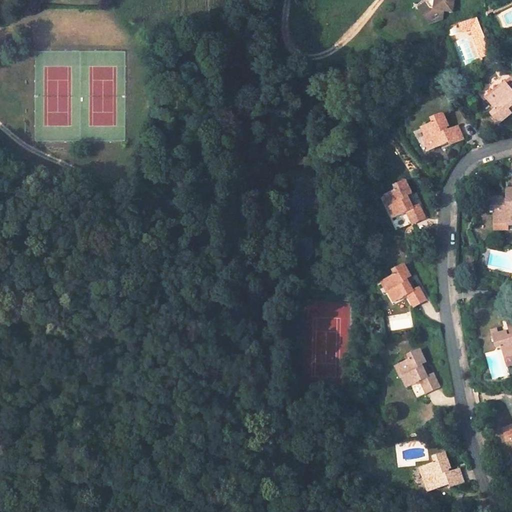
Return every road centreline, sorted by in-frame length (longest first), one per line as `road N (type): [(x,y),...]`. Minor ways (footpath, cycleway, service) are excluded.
road 1 (residential): [(0,403),(94,423),(205,423),(226,401),(243,0)]
road 2 (residential): [(485,496),(456,381),(440,240),(460,166),(511,150)]
